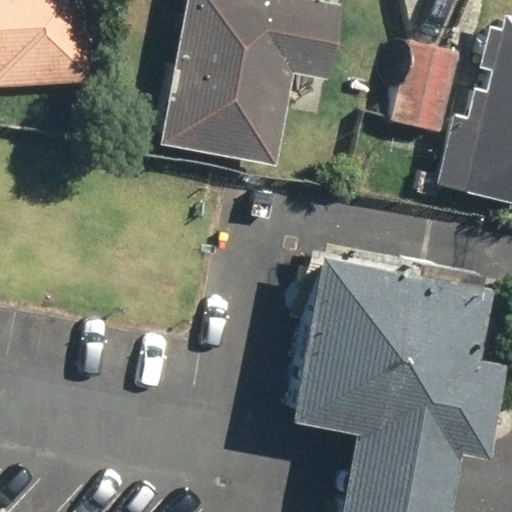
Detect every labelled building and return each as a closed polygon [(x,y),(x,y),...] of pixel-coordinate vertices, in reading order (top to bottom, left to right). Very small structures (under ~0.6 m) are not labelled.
[(0,0),(0,79),(92,78),(90,0),(0,0)] [(343,0),(186,0),(164,132),(275,151),(291,63),(332,70),(343,0)] [(511,4),(500,3),(486,77),(471,74),(465,104),(452,101),(437,178),(511,192),(511,4)] [(456,47),(401,35),(383,116),(438,128),(456,47)] [(0,511),(431,511),(437,478),(445,438),(497,448),(511,364),(511,273),(310,237),(279,402),(357,416),(349,460),(339,511),(54,511),(0,502),(0,511)]
